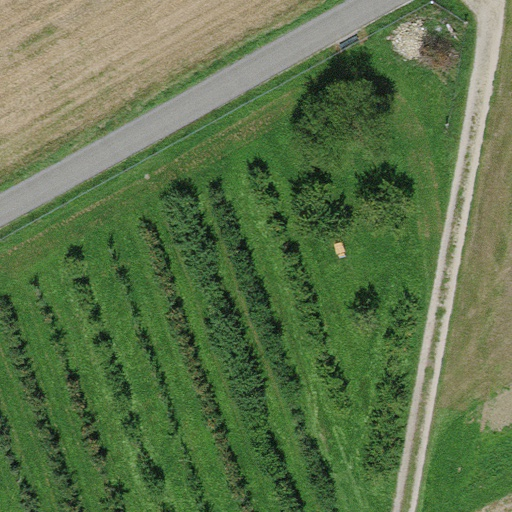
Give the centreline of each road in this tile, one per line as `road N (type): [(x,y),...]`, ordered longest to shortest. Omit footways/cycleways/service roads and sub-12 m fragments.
road 1 (track): [(488,0),(496,16),(410,511)]
road 2 (track): [(0,210),(378,0)]
